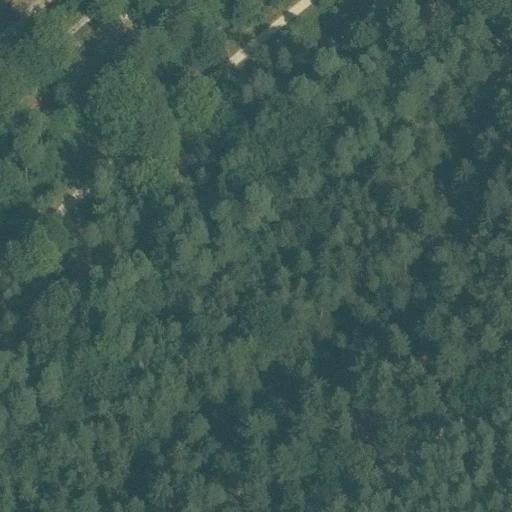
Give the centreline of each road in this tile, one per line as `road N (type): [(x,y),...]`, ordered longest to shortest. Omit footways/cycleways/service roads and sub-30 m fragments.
road 1 (track): [(511,376),(302,511)]
road 2 (track): [(129,0),(0,104)]
